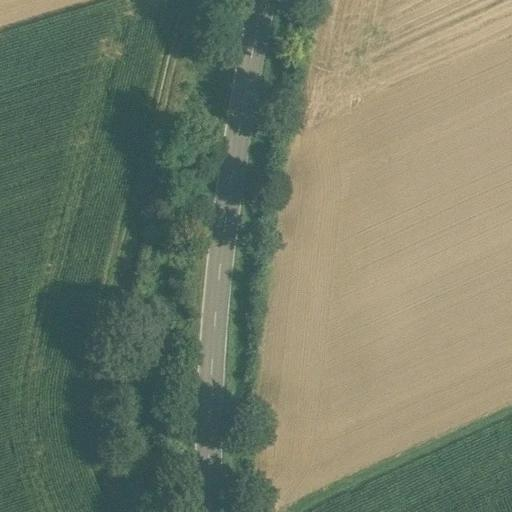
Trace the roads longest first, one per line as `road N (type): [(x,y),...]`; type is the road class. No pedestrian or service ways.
road 1 (track): [(206,0),(107,405),(106,448),(130,511)]
road 2 (secondary): [(224,511),(236,257),(283,0)]
road 3 (track): [(511,428),(318,511)]
